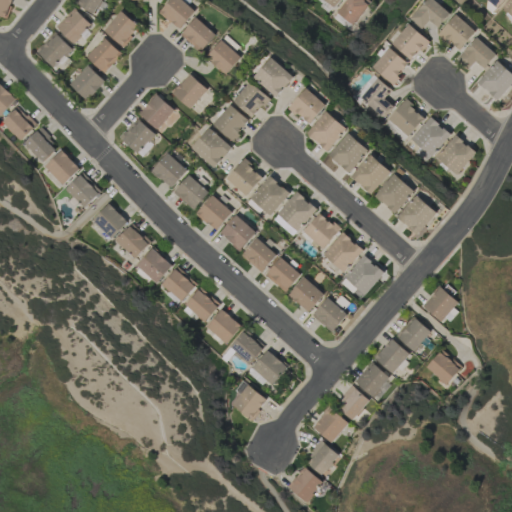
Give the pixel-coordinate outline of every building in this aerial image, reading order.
[(0,0),(0,15),(7,18),(12,0),(0,0)] [(76,0),(74,4),(94,14),(101,0),(76,0)] [(170,0),(160,12),(179,29),(195,12),(182,0),(170,0)] [(324,0),(333,8),(339,0),(324,0)] [(345,0),(336,14),(352,26),(369,2),(367,0),(345,0)] [(451,12),(433,0),(425,0),(412,20),(424,28),(429,21),(439,28),(451,12)] [(486,0),(496,9),(503,0),(486,0)] [(511,0),(508,0),(500,9),(511,20),(511,0)] [(91,25),(75,9),(57,27),(72,44),(91,25)] [(140,26),(120,11),(104,31),(124,47),(140,26)] [(439,34),(458,51),(476,32),(456,14),(439,34)] [(180,35),(200,52),(216,35),(197,17),(180,35)] [(429,41),(410,24),(392,43),(411,61),(429,41)] [(72,49),(54,32),(36,51),(53,68),(72,49)] [(483,69),(496,56),(478,37),(457,58),(468,69),(476,62),(483,69)] [(86,57),(103,73),(122,54),(104,38),(86,57)] [(241,58),(222,40),(206,57),(225,75),(241,58)] [(394,84),(409,62),(388,47),(372,69),(394,84)] [(294,77),(272,57),(254,77),(276,97),(294,77)] [(477,82),(497,101),(511,84),(511,73),(497,60),(477,82)] [(70,85),(87,101),(105,82),(87,66),(70,85)] [(190,109),(207,89),(189,74),(172,93),(190,109)] [(358,95),(381,118),(393,107),(384,98),(391,91),(377,77),(358,95)] [(270,99),(251,82),(233,101),(253,118),(270,99)] [(0,114),(2,116),(16,97),(0,84),(0,114)] [(326,104),(306,88),(289,108),(309,125),(326,104)] [(139,114),(156,130),(175,111),(157,94),(139,114)] [(388,119),(407,137),(424,118),(405,100),(388,119)] [(249,120),(229,104),(213,124),(233,141),(249,120)] [(19,141),(36,126),(18,106),(1,122),(19,141)] [(347,129),(327,111),(306,133),(326,151),(347,129)] [(431,158),(451,135),(430,117),(411,140),(431,158)] [(137,154),(155,134),(138,119),(121,139),(137,154)] [(41,163),(57,148),(40,128),(23,143),(41,163)] [(192,148),(214,168),(232,148),(210,128),(192,148)] [(328,155),(348,173),(369,151),(349,133),(328,155)] [(435,157),(455,175),(476,153),(456,135),(435,157)] [(62,186),(80,169),(62,149),(44,166),(62,186)] [(151,172),(172,189),(187,170),(167,153),(151,172)] [(370,195),(391,172),(371,154),(350,176),(370,195)] [(226,178),(246,196),(264,177),(244,159),(226,178)] [(101,192),(83,173),(65,189),(83,208),(101,192)] [(374,195),(394,214),(415,192),(395,174),(374,195)] [(192,210),(209,192),(190,175),(173,192),(192,210)] [(290,194),(271,175),(250,198),(270,216),(290,194)] [(278,213),(297,231),(317,210),(297,191),(278,213)] [(232,213),(213,195),(196,213),(215,231),(232,213)] [(397,218),(417,236),(438,213),(417,195),(397,218)] [(128,220),(109,203),(92,221),(111,238),(128,220)] [(340,230),(320,213),(303,231),(323,249),(340,230)] [(220,233),(240,251),(256,232),(236,215),(220,233)] [(134,259),(151,242),(132,224),(115,241),(134,259)] [(343,273),(364,250),(343,232),(323,255),(343,273)] [(241,255),(260,273),(276,255),(257,238),(241,255)] [(172,266),(153,248),(136,265),(155,283),(172,266)] [(364,295),(384,273),(365,255),(345,277),(364,295)] [(300,275),(281,258),(265,275),(284,292),(300,275)] [(161,284),(180,302),(197,284),(177,267),(161,284)] [(324,293),(304,277),(288,297),(308,313),(324,293)] [(340,283),(358,301),(363,296),(345,278),(340,283)] [(463,303),(443,285),(424,305),(443,323),(463,303)] [(219,305),(200,287),(184,304),(203,322),(219,305)] [(347,315),(327,298),(312,315),(331,333),(347,315)] [(206,327),(225,344),(241,326),(222,309),(206,327)] [(396,336),(414,352),(431,332),(413,316),(396,336)] [(249,364),(265,347),(245,329),(229,347),(249,364)] [(409,355),(392,339),(374,358),(391,374),(409,355)] [(267,390),(287,367),(268,350),(248,373),(267,390)] [(445,385),(460,368),(441,350),(425,367),(445,385)] [(373,397),(389,377),(372,363),(356,384),(373,397)] [(232,404),(250,420),(267,400),(248,385),(232,404)] [(351,421),(369,401),(352,386),(335,405),(351,421)] [(348,424),(330,408),(313,427),(331,443),(348,424)] [(339,455),(321,441),(304,462),(322,476),(339,455)] [(305,502),(322,482),(304,467),(287,487),(305,502)]
